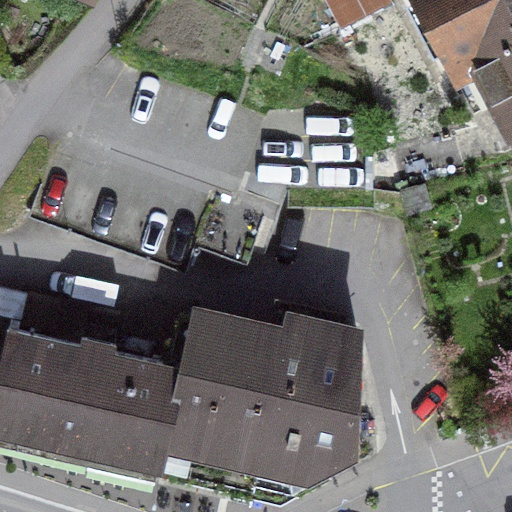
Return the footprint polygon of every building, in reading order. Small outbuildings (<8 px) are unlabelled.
[(61,0),(95,12),(99,0),(61,0)] [(389,0),(326,0),(341,28),(391,3),(389,0)] [(511,0),(411,0),(488,153),(511,140),(511,0)] [(179,371),(164,441),(303,471),(351,446),(358,325),(290,310),(287,325),(194,305),(179,371)] [(179,371),(8,333),(0,365),(0,444),(155,480),(164,441),(179,371)]
